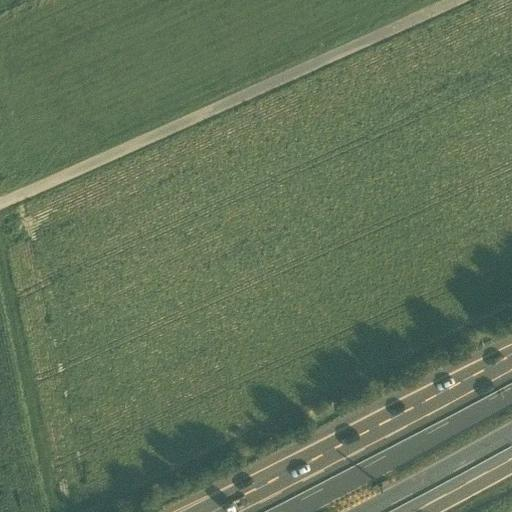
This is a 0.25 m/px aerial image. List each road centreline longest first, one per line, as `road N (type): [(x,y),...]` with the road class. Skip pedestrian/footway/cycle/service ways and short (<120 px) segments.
road 1 (track): [(0,206),(461,0)]
road 2 (track): [(0,225),(55,511)]
road 3 (motorway): [(511,378),(254,511)]
road 4 (motorway): [(368,511),(511,434)]
